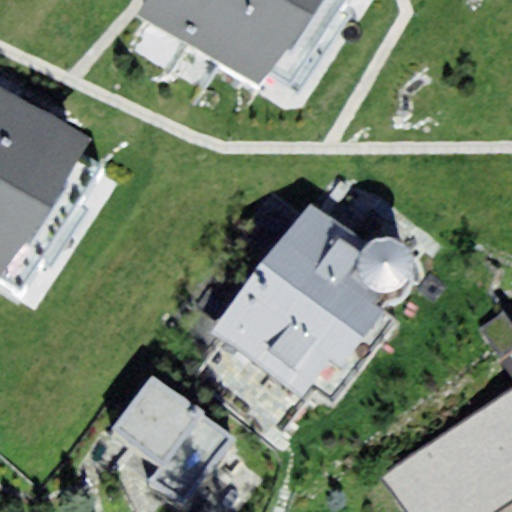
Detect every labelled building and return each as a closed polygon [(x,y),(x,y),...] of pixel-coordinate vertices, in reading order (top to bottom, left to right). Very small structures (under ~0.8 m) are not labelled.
[(153,0),(139,22),(262,104),(333,0),(153,0)] [(0,103),(0,297),(5,300),(91,158),(0,103)] [(309,213),(213,339),(299,403),(374,303),(381,304),(395,300),(404,288),(406,274),(402,263),(391,253),(377,250),(365,255),(309,213)] [(225,449),(148,383),(106,432),(157,475),(147,487),(173,509),(225,449)] [(511,389),(380,481),(402,511),(499,511),(511,503),(511,389)]
